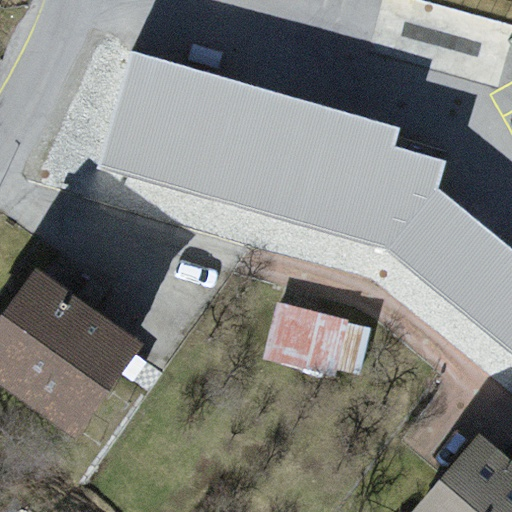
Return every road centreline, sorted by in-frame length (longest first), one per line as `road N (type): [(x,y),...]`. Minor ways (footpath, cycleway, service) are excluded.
road 1 (unknown): [(0,220),(243,285),(406,343),(463,385),(511,437)]
road 2 (residential): [(0,113),(65,0)]
